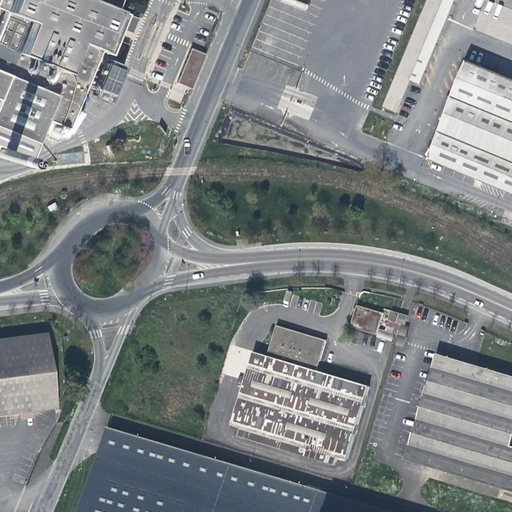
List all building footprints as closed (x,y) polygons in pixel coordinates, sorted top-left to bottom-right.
[(109,54),(116,38),(111,36),(116,26),(120,28),(127,12),(115,7),(117,0),(0,0),(0,9),(4,11),(0,20),(0,125),(34,140),(44,118),(67,127),(98,49),(109,54)] [(457,0),(430,0),(399,82),(414,88),(421,91),(457,0)] [(116,38),(120,28),(116,26),(111,36),(116,38)] [(192,48),(177,82),(192,88),(207,54),(192,48)] [(121,95),(128,66),(110,62),(102,91),(121,95)] [(511,81),(469,64),(428,162),(511,195),(511,81)] [(401,120),(414,88),(399,82),(386,114),(401,120)] [(60,126),(57,126),(57,127),(55,128),(54,129),(53,132),(54,134),(57,136),(59,136),(60,136),(62,134),(63,133),(63,131),(63,130),(62,128),(60,126)] [(352,327),(378,335),(379,331),(384,314),(359,306),(352,327)] [(411,318),(406,316),(403,327),(408,328),(411,318)] [(369,387),(316,371),(319,363),(325,341),(277,327),(268,357),(254,352),(233,423),(242,425),(238,437),(334,465),(336,460),(344,462),(345,458),(348,459),(369,387)] [(412,329),(408,328),(403,327),(397,348),(405,350),(412,329)] [(393,336),(379,331),(378,335),(377,339),(391,342),(393,336)] [(0,424),(57,421),(47,347),(0,349),(0,424)] [(453,354),(451,359),(474,366),(475,361),(453,354)] [(503,378),(504,374),(501,373),(474,366),(451,359),(437,355),(426,392),(423,391),(421,399),(424,399),(406,461),(511,491),(511,376),(510,380),(503,378)] [(47,429),(45,431),(44,433),(45,435),(46,437),(47,438),(49,439),(51,439),(53,438),(54,437),(55,434),(55,432),(53,430),(52,429),(49,428),(47,429)] [(366,511),(103,433),(79,511),(366,511)]
